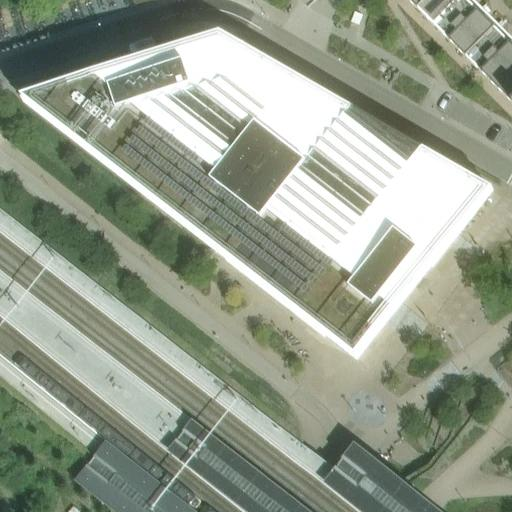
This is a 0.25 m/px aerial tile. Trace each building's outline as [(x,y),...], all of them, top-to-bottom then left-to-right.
[(406,0),(411,4),(417,10),(427,0),(406,0)] [(427,0),(417,10),(418,11),(427,20),(434,27),(459,0),(427,0)] [(472,0),(459,0),(434,27),(435,28),(443,36),(450,43),(483,10),(472,0)] [(483,10),(450,43),(451,44),(460,52),(467,59),(499,27),(483,10)] [(511,39),(499,27),(467,59),(468,60),(476,69),(483,76),(511,46),(511,39)] [(359,365),(389,326),(423,284),(493,193),(223,39),(206,44),(25,104),(298,317),(348,355),(359,365)] [(511,46),(483,76),(484,77),(498,91),(511,77),(511,46)] [(511,77),(498,91),(499,92),(508,101),(511,104),(511,77)] [(307,511),(197,426),(187,438),(176,451),(252,511),(307,511)] [(197,511),(113,445),(82,484),(117,511),(197,511)] [(435,511),(358,452),(329,490),(356,511),(435,511)]
